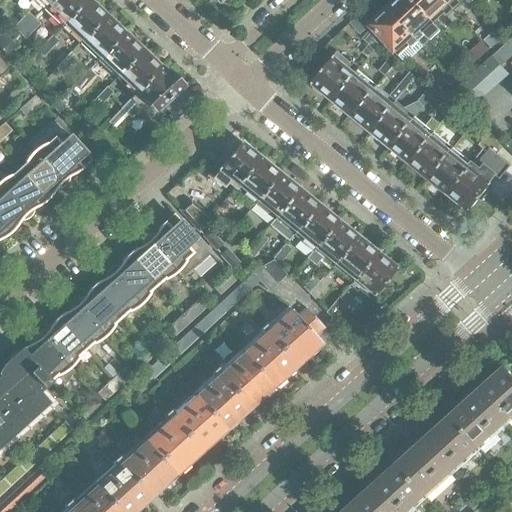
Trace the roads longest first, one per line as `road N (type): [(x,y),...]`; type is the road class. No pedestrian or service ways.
road 1 (tertiary): [(472,278),(217,511)]
road 2 (residential): [(0,314),(247,81)]
road 3 (tertiary): [(261,511),(492,302)]
road 4 (residential): [(472,278),(247,81)]
